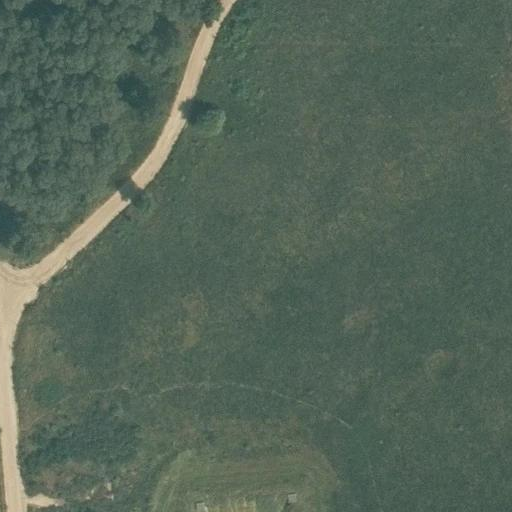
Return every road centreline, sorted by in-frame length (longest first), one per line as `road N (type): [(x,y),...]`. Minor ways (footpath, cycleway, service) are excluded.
road 1 (track): [(0,300),(97,223),(157,156),(228,0)]
road 2 (track): [(17,511),(0,293)]
